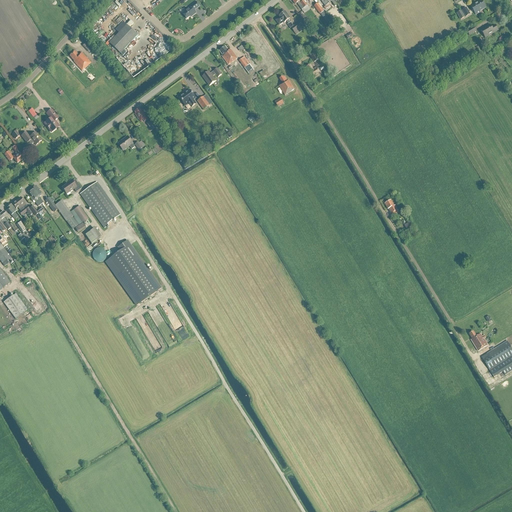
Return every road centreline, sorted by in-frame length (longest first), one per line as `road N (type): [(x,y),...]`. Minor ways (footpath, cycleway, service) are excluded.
road 1 (track): [(474,358),(258,14)]
road 2 (tertiary): [(0,208),(277,0)]
road 3 (track): [(125,219),(303,511)]
road 4 (track): [(32,276),(176,511)]
road 5 (unclassified): [(0,103),(102,0)]
road 6 (residential): [(134,0),(178,39),(237,0)]
